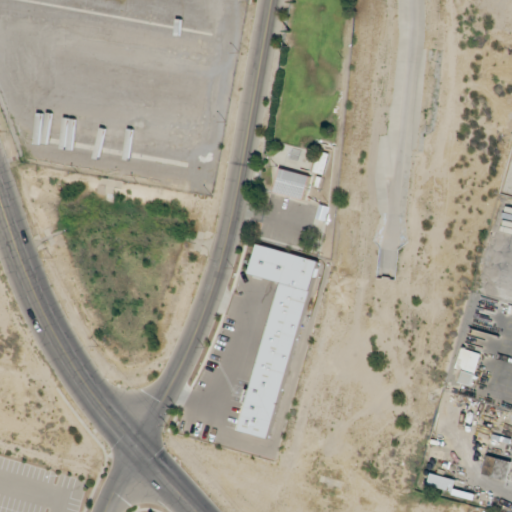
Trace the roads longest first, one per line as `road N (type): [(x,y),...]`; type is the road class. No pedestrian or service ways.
road 1 (tertiary): [(273,0),(217,278),(110,511)]
road 2 (tertiary): [(0,204),(67,354),(197,511)]
